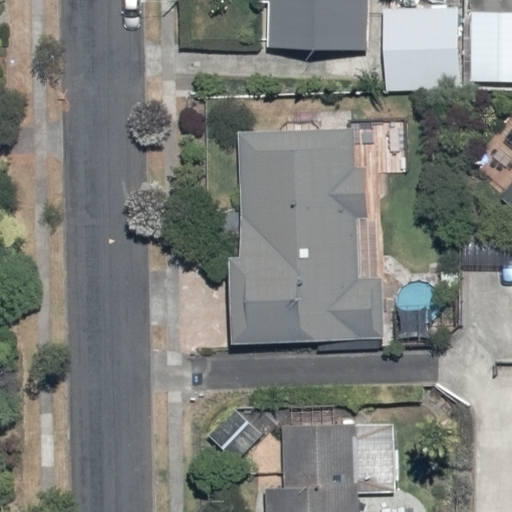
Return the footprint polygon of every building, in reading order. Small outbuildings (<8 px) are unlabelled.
[(384,0),(269,0),(269,4),(281,4),(281,48),(383,50),(384,0)] [(473,5),(394,5),(394,92),(473,92),(473,5)] [(511,9),(480,10),(480,81),(511,80),(511,9)] [(243,250),(248,338),(390,337),(388,135),(251,136),(252,250),(243,250)] [(297,482),(279,482),(279,511),(370,511),(370,485),(405,485),(404,417),(296,418),(297,482)]
